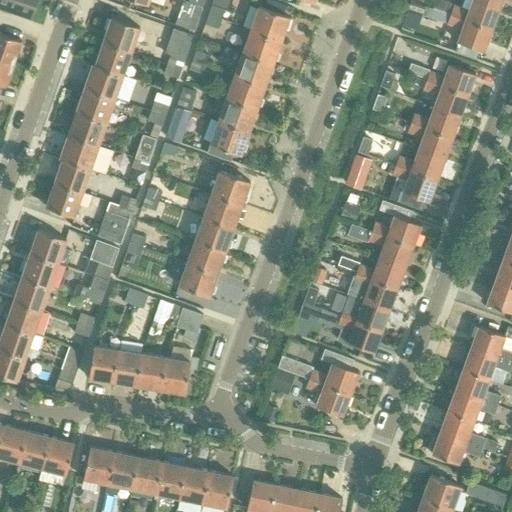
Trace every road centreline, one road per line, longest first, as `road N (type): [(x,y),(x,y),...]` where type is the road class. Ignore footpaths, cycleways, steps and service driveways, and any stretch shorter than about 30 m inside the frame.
road 1 (residential): [(221,415),(364,0)]
road 2 (residential): [(370,471),(511,84)]
road 3 (residential): [(76,0),(0,221)]
road 4 (residential): [(221,415),(94,403),(72,416),(0,397)]
road 5 (residential): [(370,471),(246,444),(221,415)]
